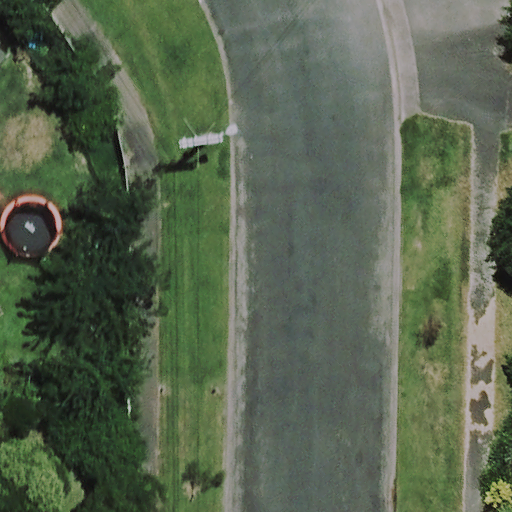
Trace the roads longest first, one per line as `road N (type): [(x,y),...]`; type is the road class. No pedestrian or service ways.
road 1 (residential): [(282,0),(309,94),(314,511)]
road 2 (unknown): [(309,94),(500,0)]
